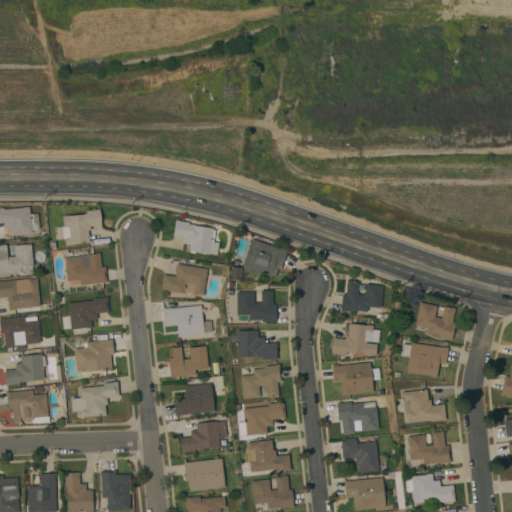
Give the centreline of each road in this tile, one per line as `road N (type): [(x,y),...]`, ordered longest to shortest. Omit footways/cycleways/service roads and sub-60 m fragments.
road 1 (tertiary): [(0,177),(150,185),(235,202),(493,289)]
road 2 (residential): [(139,232),(134,257),(158,511)]
road 3 (residential): [(493,289),(472,388),(484,511)]
road 4 (residential): [(310,290),(303,330),(317,511)]
road 5 (residential): [(0,444),(153,441)]
